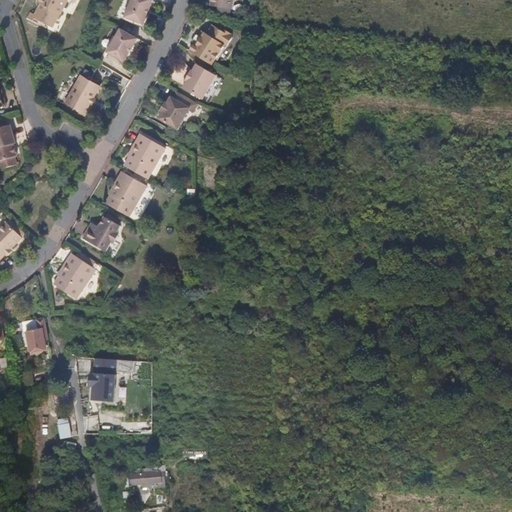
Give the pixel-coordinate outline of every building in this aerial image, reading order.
[(69,0),(40,0),(38,4),(42,6),(36,17),(32,14),(29,20),(39,25),(41,23),(52,28),(60,15),(62,16),(69,0)] [(143,26),(152,0),(132,0),(125,18),(143,26)] [(233,0),(212,0),(211,6),(232,10),(233,0)] [(194,45),(190,53),(213,66),(225,45),(229,44),(233,37),(231,33),(222,28),(221,30),(211,25),(206,34),(204,33),(200,38),(196,36),(192,43),(194,45)] [(124,63),(137,40),(120,30),(107,53),(124,63)] [(203,101),(217,77),(198,66),(194,73),(192,72),(187,82),(188,83),(185,90),(203,101)] [(85,116),(90,106),(94,100),(101,88),(82,77),(66,105),(85,116)] [(199,107),(177,93),(173,99),(171,98),(167,105),(165,104),(160,112),(162,113),(158,119),(178,131),(191,111),(195,113),(199,107)] [(0,162),(4,161),(6,169),(18,166),(16,158),(18,157),(15,145),(17,144),(11,125),(0,128),(0,162)] [(124,167),(148,180),(165,150),(141,135),(135,145),(137,147),(134,150),(132,149),(127,157),(129,158),(124,167)] [(122,173),(116,183),(118,185),(115,188),(113,187),(109,195),(110,196),(105,204),(128,218),(146,188),(122,173)] [(92,230),(89,228),(82,240),(105,253),(111,243),(114,243),(117,238),(116,235),(121,227),(120,227),(122,223),(111,218),(109,221),(106,219),(104,219),(99,228),(95,226),(92,230)] [(0,260),(5,255),(9,251),(21,239),(20,238),(19,236),(22,233),(11,223),(8,225),(6,224),(5,223),(0,228),(0,260)] [(95,264),(77,253),(74,258),(92,269),(95,264)] [(71,256),(65,266),(67,267),(64,270),(62,269),(57,277),(58,278),(53,285),(76,300),(95,272),(92,269),(74,258),(71,256)] [(45,327),(44,319),(35,321),(37,331),(25,333),(28,346),(30,346),(32,355),(42,353),(42,351),(46,350),(44,342),(48,342),(45,327)] [(37,331),(35,321),(23,323),(25,333),(37,331)] [(20,335),(7,337),(10,351),(23,348),(20,335)] [(117,361),(95,360),(94,373),(91,373),(90,387),(93,387),(92,400),(114,401),(117,361)] [(122,396),(116,396),(116,406),(135,407),(135,396),(122,395),(122,396)] [(87,429),(97,429),(96,417),(87,417),(87,429)] [(172,467),(165,467),(165,472),(166,483),(172,483),(172,479),(195,479),(194,470),(172,471),(172,467)] [(159,489),(166,489),(166,483),(165,472),(131,474),(132,488),(141,487),(159,486),(159,489)]
